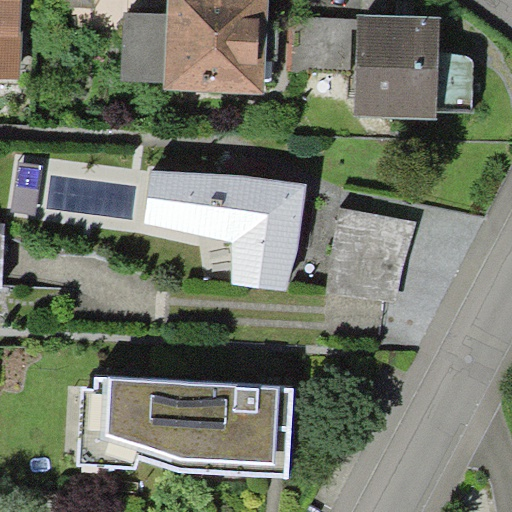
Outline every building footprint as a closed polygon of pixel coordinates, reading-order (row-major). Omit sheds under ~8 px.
[(0,0),(0,77),(8,78),(11,0),(0,0)] [(271,61),(272,25),(252,24),(253,0),(51,0),(49,41),(120,44),(119,79),(251,86),(251,93),(261,93),(261,85),(268,85),(270,61),(271,61)] [(286,74),(316,75),(317,21),(289,20),(286,74)] [(346,22),(317,21),(316,75),(344,76),(346,22)] [(429,66),(431,26),(356,23),(353,109),(467,114),(469,68),(429,66)] [(297,246),(305,181),(242,172),(151,168),(144,221),(230,241),(231,281),(286,289),(297,246)] [(389,270),(403,222),(335,210),(321,296),(380,304),(389,270)] [(86,444),(174,471),(283,477),(288,389),(90,377),(86,444)]
